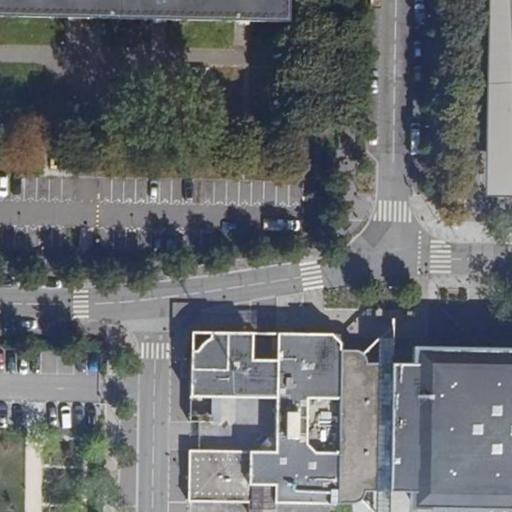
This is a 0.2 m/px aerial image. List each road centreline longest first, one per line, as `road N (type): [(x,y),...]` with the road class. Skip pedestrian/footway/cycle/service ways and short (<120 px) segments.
road 1 (residential): [(395,0),(390,259)]
road 2 (residential): [(390,259),(156,299)]
road 3 (unclassified): [(156,511),(156,299)]
road 4 (residential): [(156,299),(0,306)]
road 5 (residential): [(511,259),(390,259)]
